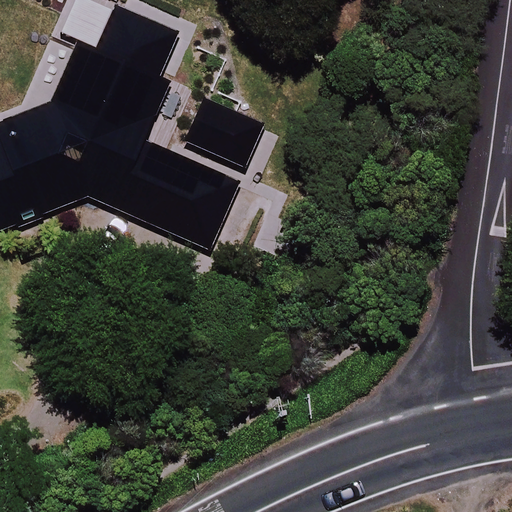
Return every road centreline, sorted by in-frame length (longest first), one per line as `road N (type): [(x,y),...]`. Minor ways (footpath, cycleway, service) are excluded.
road 1 (residential): [(485,426),(470,370),(471,284),(507,0)]
road 2 (unclassified): [(253,511),(370,462),(485,426)]
